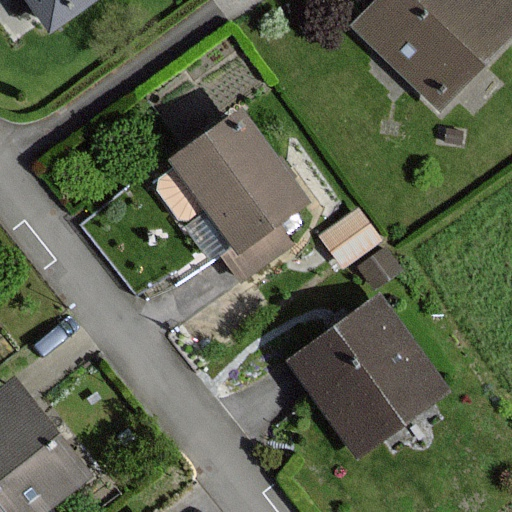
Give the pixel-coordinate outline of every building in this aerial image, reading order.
[(34,0),(54,27),(93,0),(34,0)] [(511,0),(383,0),(359,26),(440,103),(511,27),(511,0)] [(303,200),(241,114),(178,158),(240,244),(303,200)] [(376,238),(358,213),(326,235),(344,260),(376,238)] [(442,390),(379,301),(295,361),(358,449),(442,390)] [(0,388),(0,494),(13,511),(39,511),(87,478),(15,378),(0,388)] [(0,511),(13,511),(0,494),(0,511)]
